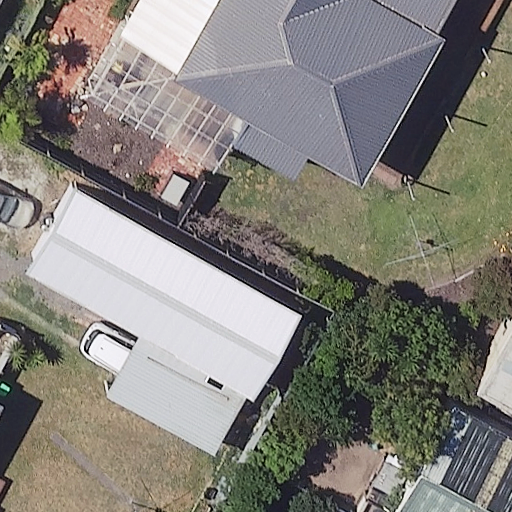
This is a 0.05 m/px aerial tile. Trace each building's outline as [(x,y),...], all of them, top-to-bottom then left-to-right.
[(115,0),(110,10),(77,70),(206,142),(223,110),(290,147),(308,114),(402,166),(473,36),(422,9),(427,0),(115,0)] [(280,289),(173,233),(100,371),(207,428),(280,289)] [(511,284),(470,366),(511,387),(511,284)] [(0,381),(30,329),(0,311),(0,381)] [(511,511),(511,414),(440,374),(407,433),(367,505),(380,511),(511,511)]
